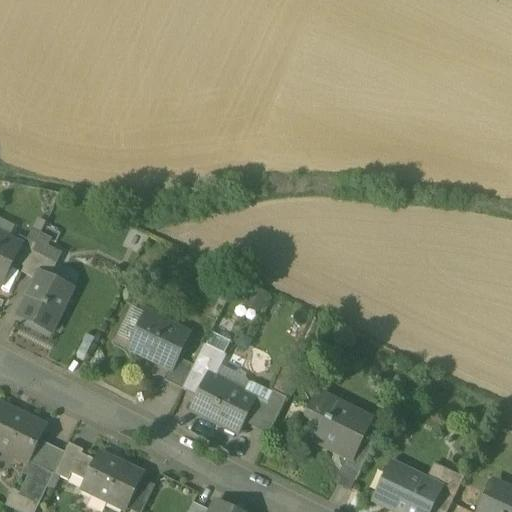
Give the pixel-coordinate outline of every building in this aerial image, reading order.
[(17,245),(0,237),(0,282),(10,263),(18,246),(17,245)] [(37,247),(20,238),(17,245),(18,246),(10,263),(25,270),(33,254),(37,247)] [(57,266),(33,254),(25,270),(22,276),(37,283),(40,276),(50,280),(57,266)] [(50,280),(40,276),(37,283),(19,319),(53,335),(74,292),(50,280)] [(190,337),(152,319),(145,333),(140,331),(130,351),(171,371),(174,372),(179,360),(190,337)] [(227,359),(205,348),(195,368),(184,392),(199,399),(209,378),(216,381),(227,359)] [(195,368),(179,360),(174,372),(171,371),(166,383),(184,392),(195,368)] [(216,381),(209,378),(199,399),(192,413),(239,436),(247,421),(256,402),(216,381)] [(288,401),(274,394),(268,408),(259,427),(272,433),(288,401)] [(369,422),(322,399),(303,436),(323,446),(324,444),(350,457),(349,459),(350,459),(351,460),(359,443),(369,422)] [(268,408),(256,402),(247,421),(259,427),(268,408)] [(46,430),(0,407),(0,450),(29,465),(29,464),(40,443),(46,430)] [(66,455),(40,443),(29,464),(40,469),(55,477),(66,455)] [(373,450),(359,443),(351,460),(350,459),(345,468),(361,475),(373,450)] [(66,455),(55,477),(70,483),(85,453),(70,446),(66,455)] [(144,478),(101,457),(83,491),(125,511),(127,511),(128,511),(142,482),(144,478)] [(440,490),(391,466),(373,502),(393,511),(430,511),(433,507),(441,490),(440,490)] [(40,469),(25,499),(41,506),(55,477),(40,469)] [(448,472),(440,490),(441,490),(433,507),(443,511),(449,511),(465,481),(448,472)] [(142,482),(128,511),(129,511),(144,511),(156,489),(142,482)] [(511,511),(511,492),(503,488),(503,489),(498,488),(493,490),(490,494),(489,498),(491,503),(494,507),(491,511),(511,511)]
